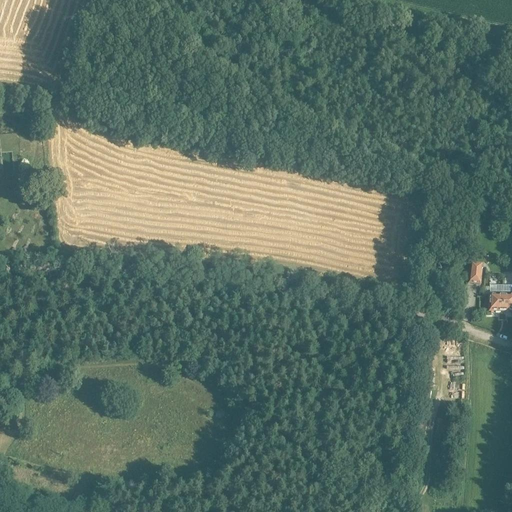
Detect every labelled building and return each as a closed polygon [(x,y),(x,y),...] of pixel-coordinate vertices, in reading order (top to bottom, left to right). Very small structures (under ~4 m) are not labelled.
[(490,223),(503,223),(503,207),(491,206),(490,223)] [(470,265),(468,285),(480,286),(482,266),(470,265)] [(485,279),(483,289),(492,290),(491,295),(496,296),(496,294),(500,294),(502,282),(485,279)] [(511,290),(502,290),(502,296),(502,313),(511,312),(511,290)] [(502,296),(489,296),(488,296),(488,313),(502,313),(502,296)] [(426,392),(426,383),(416,382),(415,403),(425,404),(426,397),(431,397),(431,392),(426,392)] [(222,419),(224,416),(223,412),(219,410),(216,411),(214,414),(215,418),(218,419),(222,419)] [(424,448),(423,442),(412,445),(413,449),(417,448),(418,450),(424,448)]
